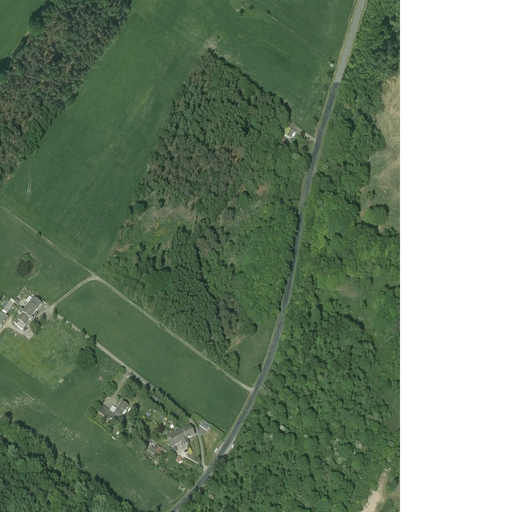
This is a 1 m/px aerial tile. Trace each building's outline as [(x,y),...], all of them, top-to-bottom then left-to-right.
[(287,121),(285,126),(294,130),(296,125),(287,121)] [(288,139),(292,132),(284,128),(280,135),(288,139)] [(42,297),(39,301),(43,305),(44,304),(48,307),(50,303),(42,297)] [(16,303),(9,298),(5,304),(8,306),(0,316),(0,328),(8,318),(6,316),(11,308),(14,310),(15,307),(14,306),(14,305),(16,303)] [(35,299),(30,305),(38,311),(43,305),(39,301),(35,299)] [(34,316),(36,318),(38,316),(35,315),(38,311),(30,305),(26,311),(34,316)] [(30,323),(32,324),(34,321),(31,319),(34,316),(26,311),(24,314),(21,312),(18,315),(21,317),(30,323)] [(30,323),(21,317),(17,322),(16,321),(13,325),(23,332),(30,323)] [(129,408),(122,403),(114,414),(110,420),(117,424),(129,408)] [(114,414),(104,407),(100,412),(110,420),(114,414)] [(210,427),(203,422),(200,427),(206,431),(210,427)] [(191,426),(182,431),(187,441),(196,436),(191,426)] [(182,431),(169,438),(174,447),(182,443),(184,446),(189,444),(187,441),(182,431)] [(160,448),(154,443),(150,448),(156,453),(160,448)]
